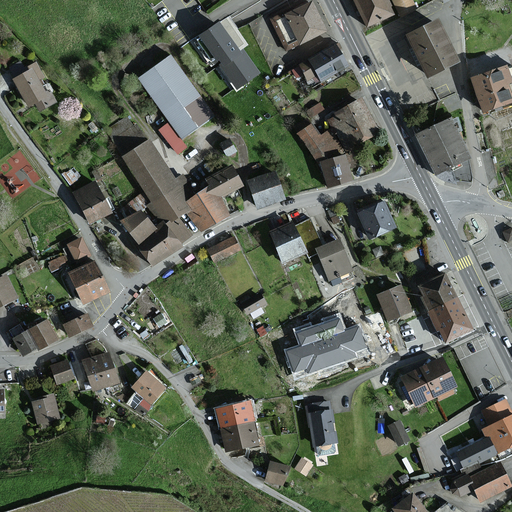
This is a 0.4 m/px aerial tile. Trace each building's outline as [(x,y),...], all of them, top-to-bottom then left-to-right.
[(394,14),(386,0),(355,0),(368,27),(394,14)] [(415,6),(412,0),(394,0),(394,1),(400,13),(415,6)] [(273,20),(287,50),(302,43),(326,31),(319,16),(312,2),(293,11),(288,14),(273,20)] [(458,62),(438,20),(408,35),(429,76),(458,62)] [(241,55),(219,24),(203,36),(222,64),(220,65),(237,88),(258,73),(244,53),(241,55)] [(348,65),(337,44),(314,57),(300,65),(308,79),(318,74),(322,80),(334,73),(348,65)] [(212,116),(170,58),(142,79),(184,137),(212,116)] [(32,71),(15,79),(18,85),(20,89),(30,106),(36,102),(40,110),(55,101),(49,90),(45,92),(38,80),(43,77),(36,64),(30,67),(32,71)] [(511,82),(506,67),(473,77),(479,96),(484,112),(488,111),(511,103),(511,98),(507,83),(511,82)] [(366,107),(362,99),(347,107),(336,113),(338,117),(333,121),(349,150),(358,145),(380,133),(366,107)] [(323,109),(320,103),(307,111),(311,117),(323,109)] [(107,131),(113,140),(134,127),(127,117),(107,131)] [(469,158),(450,119),(436,126),(424,131),(418,134),(437,173),(441,171),(469,158)] [(186,147),(168,124),(160,130),(178,153),(186,147)] [(147,140),(138,125),(134,127),(113,140),(123,156),(147,140)] [(337,149),(326,133),(321,137),(313,126),(300,134),(318,161),(337,149)] [(173,176),(149,139),(147,140),(123,156),(153,202),(148,205),(160,224),(168,219),(170,222),(170,223),(178,217),(182,215),(188,211),(192,208),(188,201),(198,195),(184,174),(175,180),(173,176)] [(236,151),(229,140),(221,144),(227,156),(236,151)] [(345,155),(323,161),(331,187),(339,184),(344,183),(352,181),(345,155)] [(222,196),(225,194),(242,184),(232,167),(208,181),(211,186),(220,197),(222,196)] [(285,196),(276,174),(249,184),(257,206),(285,196)] [(110,212),(95,183),(75,193),(90,223),(110,212)] [(229,215),(220,197),(211,186),(198,195),(188,201),(192,208),(188,211),(202,232),(229,215)] [(394,228),(383,203),(360,213),(371,238),(394,228)] [(125,224),(140,244),(157,230),(141,211),(125,224)] [(181,244),(192,235),(178,217),(170,223),(170,222),(166,224),(165,222),(157,230),(140,244),(138,246),(152,265),(183,246),(181,244)] [(305,251),(293,224),(271,233),(283,261),(305,251)] [(239,249),(234,237),(209,249),(215,260),(239,249)] [(90,256),(82,238),(68,245),(76,262),(90,256)] [(346,258),(339,240),(326,245),(317,249),(330,279),(352,270),(346,258)] [(69,264),(66,256),(49,262),(53,271),(69,264)] [(108,292),(94,264),(71,275),(76,286),(84,303),(100,295),(108,292)] [(446,274),(420,287),(427,302),(447,342),(473,329),(466,315),(450,282),(446,274)] [(17,298),(6,276),(0,279),(0,306),(4,304),(17,298)] [(411,311),(401,286),(380,295),(390,320),(411,311)] [(244,306),(248,314),(251,312),(254,317),(264,312),(261,307),(267,304),(262,295),(244,306)] [(167,323),(161,314),(154,318),(160,327),(167,323)] [(92,326),(87,315),(65,325),(70,336),(92,326)] [(370,355),(360,325),(345,330),(340,316),(295,331),(300,345),(286,350),(295,379),(319,371),(320,374),(347,365),(347,363),(370,355)] [(39,346),(41,348),(57,339),(47,320),(30,329),(39,346)] [(22,321),(10,327),(14,335),(26,329),(22,321)] [(24,354),(39,346),(30,329),(15,338),(24,354)] [(115,373),(109,353),(85,361),(88,373),(94,389),(118,382),(115,373)] [(455,387),(442,358),(420,368),(434,397),(455,387)] [(72,378),(67,361),(52,366),(58,383),(72,378)] [(416,405),(434,397),(420,368),(403,376),(416,405)] [(165,387),(146,372),(134,387),(152,402),(165,387)] [(59,418),(53,394),(45,397),(45,399),(35,402),(40,423),(59,418)] [(488,435),(489,437),(497,454),(511,446),(511,412),(506,400),(482,412),(490,426),(485,428),(488,435)] [(217,408),(222,429),(253,421),(255,421),(250,401),(217,408)] [(329,402),(310,405),(311,414),(309,414),(315,446),(338,442),(333,410),(330,410),(329,402)] [(409,440),(400,420),(389,426),(399,445),(409,440)] [(227,452),(259,445),(253,421),(222,429),(227,452)] [(467,467),(497,454),(489,437),(480,441),(459,451),(460,453),(467,467)] [(312,464),(303,458),(296,469),(305,475),(312,464)] [(288,467),(271,462),(266,480),(283,485),(288,467)] [(511,487),(500,463),(470,477),(481,500),(511,487)] [(426,511),(412,494),(394,508),(396,511),(426,511)]
